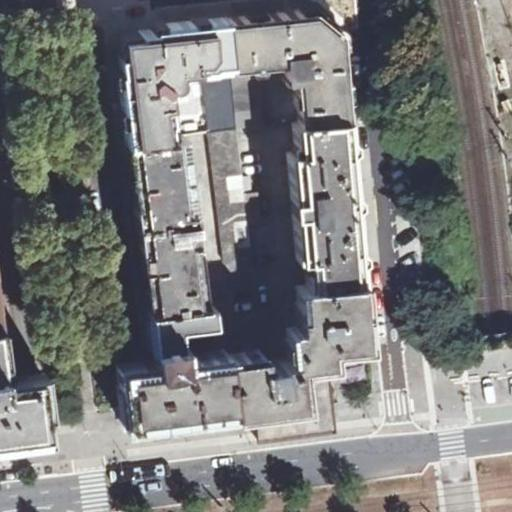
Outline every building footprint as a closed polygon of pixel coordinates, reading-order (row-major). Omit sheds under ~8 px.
[(298,122),(347,117),(339,30),(313,8),(225,17),(236,127),(264,125),(259,63),(283,61),(285,78),(294,77),(298,122)] [(126,143),(174,136),(168,87),(173,86),(177,83),(180,78),(179,71),(201,69),(208,131),(236,127),(225,17),(154,24),(155,28),(143,30),(121,31),(118,32),(117,35),(121,71),(117,71),(126,143)] [(307,285),(362,280),(347,117),(298,122),(291,122),(294,151),(286,151),(296,257),(304,256),(307,285)] [(242,176),(236,127),(208,131),(209,140),(218,152),(210,158),(219,169),(213,174),(221,186),(215,192),(224,204),(217,209),(226,221),(219,225),(227,238),(221,243),(230,255),(223,260),(232,273),(253,270),(248,224),(242,176)] [(147,310),(204,303),(182,135),(174,136),(126,143),(147,310)] [(249,175),(242,176),(248,224),(261,222),(257,192),(251,193),(249,175)] [(234,413),(247,411),(304,405),(300,367),(320,364),(334,363),(332,348),(368,345),(365,311),(362,280),(307,285),(297,286),(301,328),(288,329),(291,363),(263,366),(261,350),(226,354),(234,413)] [(125,427),(234,413),(226,354),(226,349),(182,355),(181,344),(209,340),(204,303),(147,310),(154,359),(117,364),(125,427)] [(0,444),(51,438),(42,374),(5,378),(0,337),(0,444)] [(326,417),(320,364),(300,367),(304,405),(247,411),(250,427),(251,431),(290,425),(327,421),(326,417)]
